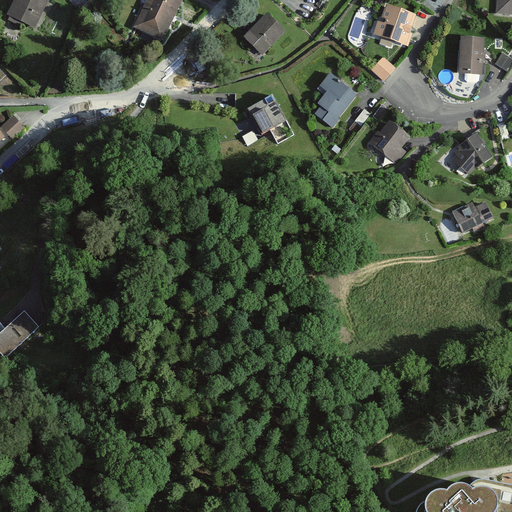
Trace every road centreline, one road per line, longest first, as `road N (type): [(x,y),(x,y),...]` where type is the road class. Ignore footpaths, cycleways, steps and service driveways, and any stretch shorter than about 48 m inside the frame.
road 1 (residential): [(228,0),(140,92),(68,106),(0,166)]
road 2 (track): [(140,92),(133,117),(82,160),(50,206),(32,310)]
road 3 (residential): [(511,81),(471,111),(428,108),(401,82),(415,50)]
